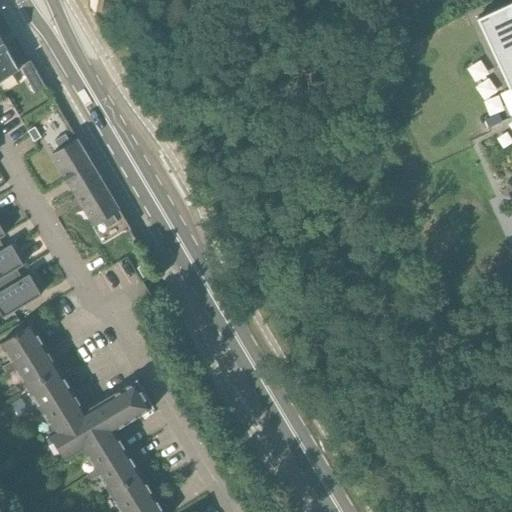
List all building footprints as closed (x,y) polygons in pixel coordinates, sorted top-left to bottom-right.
[(511,0),(477,17),(511,92),(511,0)] [(157,55),(145,36),(128,46),(140,66),(157,55)] [(0,78),(17,68),(6,48),(0,37),(0,78)] [(24,78),(28,85),(39,79),(35,72),(24,78)] [(41,138),(35,128),(28,132),(29,134),(32,138),(34,142),(41,138)] [(119,209),(77,139),(70,143),(65,134),(54,141),(59,150),(52,154),(94,224),(101,220),(106,229),(117,222),(112,213),(119,209)] [(12,241),(2,247),(0,242),(0,275),(14,268),(24,262),(12,241)] [(143,279),(150,275),(144,265),(137,269),(143,279)] [(30,272),(20,277),(14,268),(0,275),(0,310),(3,315),(42,293),(30,272)] [(163,511),(117,436),(114,430),(152,407),(153,408),(154,408),(137,379),(132,382),(133,383),(85,412),(32,325),(0,344),(0,348),(10,364),(1,369),(6,376),(13,371),(37,410),(30,414),(34,421),(42,417),(51,431),(46,433),(62,459),(82,448),(95,469),(85,474),(90,483),(100,477),(120,511),(117,511),(163,511)]
